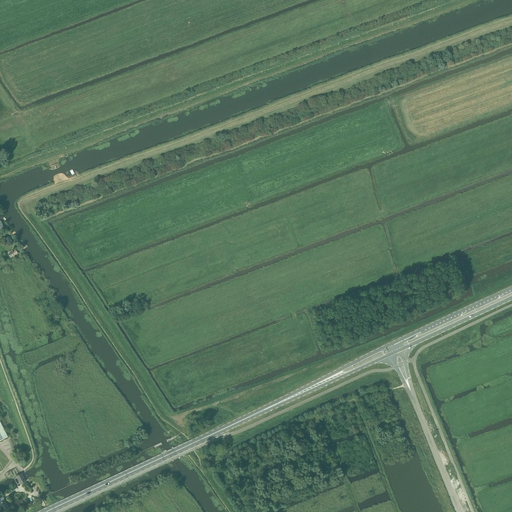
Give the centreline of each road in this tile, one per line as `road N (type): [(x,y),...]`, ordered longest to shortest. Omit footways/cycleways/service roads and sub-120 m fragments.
road 1 (secondary): [(45,511),(321,382)]
road 2 (tertiary): [(459,511),(408,384)]
road 3 (secondary): [(511,288),(391,343)]
road 4 (secondary): [(399,350),(511,298)]
